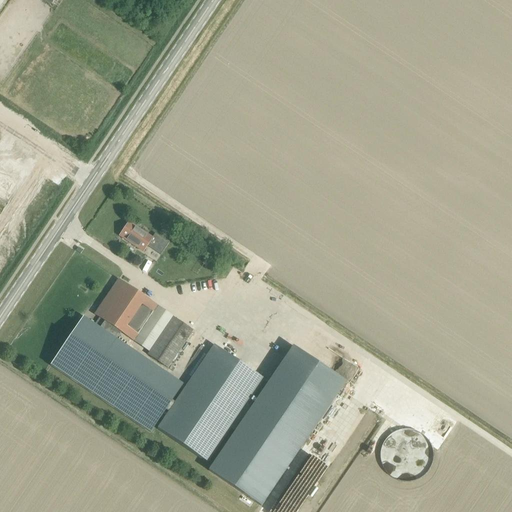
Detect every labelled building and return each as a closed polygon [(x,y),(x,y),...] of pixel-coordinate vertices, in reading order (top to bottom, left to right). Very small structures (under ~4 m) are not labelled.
[(128,222),(121,232),(119,236),(143,252),(148,244),(161,253),(168,243),(154,234),(151,238),(128,222)] [(158,307),(118,280),(94,314),(104,321),(99,329),(115,340),(121,332),(134,341),(158,307)] [(158,307),(134,341),(149,352),(173,317),(158,307)] [(167,368),(193,331),(173,317),(149,352),(147,355),(167,368)] [(152,433),(184,387),(115,340),(99,329),(82,318),(51,365),(152,433)] [(157,428),(207,462),(264,379),(214,345),(157,428)] [(252,407),(247,404),(230,429),(234,432),(208,471),(259,505),(344,381),(293,347),(252,407)]
